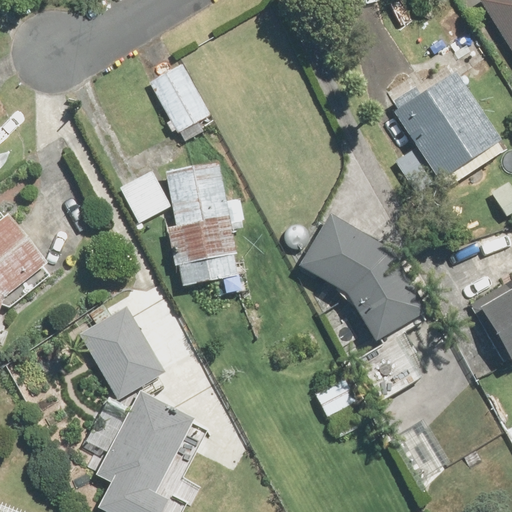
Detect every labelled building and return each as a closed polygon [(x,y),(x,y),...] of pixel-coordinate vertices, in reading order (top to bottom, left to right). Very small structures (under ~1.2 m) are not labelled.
[(511,0),(475,0),(474,1),(511,60),(511,0)] [(511,141),(455,62),(391,101),(451,185),(511,141)] [(205,115),(175,64),(135,88),(165,138),(205,115)] [(223,166),(163,174),(176,291),(238,281),(223,166)] [(143,174),(113,193),(134,228),(165,209),(143,174)] [(511,193),(510,188),(481,199),(488,214),(511,204),(511,193)] [(0,224),(0,328),(7,292),(51,264),(19,213),(0,224)] [(392,246),(332,215),(301,268),(350,294),(384,343),(435,309),(392,246)] [(511,300),(483,318),(511,358),(511,300)] [(127,307),(77,335),(116,403),(166,375),(127,307)] [(404,344),(368,368),(389,401),(425,377),(404,344)] [(346,377),(312,396),(325,421),(331,419),(341,437),(370,422),(346,377)] [(196,420),(137,392),(98,477),(112,483),(99,511),(102,511),(169,511),(176,499),(162,493),(196,420)] [(425,422),(391,440),(415,487),(449,469),(425,422)]
